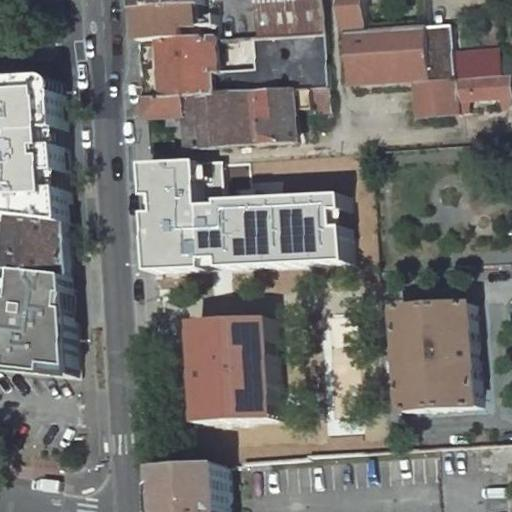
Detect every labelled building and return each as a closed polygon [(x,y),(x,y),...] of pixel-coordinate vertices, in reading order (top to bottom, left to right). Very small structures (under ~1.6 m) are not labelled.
[(144,0),(145,11),(196,7),(206,6),(206,1),(210,1),(209,0),(144,0)] [(260,0),(264,40),(327,35),(329,35),(326,0),(260,0)] [(346,34),(343,0),(326,0),(329,35),(327,35),(328,37),(347,35),(347,34),(346,34)] [(350,82),(416,78),(431,77),(427,27),(370,31),(368,0),(343,0),(346,34),(347,34),(347,35),(350,82)] [(145,11),(146,47),(162,46),(162,44),(198,43),(196,7),(145,11)] [(431,84),(500,80),(498,50),(454,53),(452,29),(431,30),(430,27),(427,27),(431,77),(431,84)] [(264,40),(246,41),(247,60),(261,59),(262,70),(223,73),(221,41),(198,43),(162,44),(162,46),(146,47),(149,99),(331,89),(328,37),(327,35),(264,40)] [(74,82),(0,74),(0,127),(16,130),(15,165),(78,173),(74,82)] [(431,84),(431,77),(416,78),(419,118),(470,115),(469,102),(501,101),(502,110),(511,109),(511,78),(500,80),(431,84)] [(190,151),(299,144),(298,112),(316,110),(316,117),(332,115),(331,89),(149,99),(150,121),(186,119),(190,151)] [(338,185),(336,155),(320,156),(322,185),(338,185)] [(207,263),(205,214),(200,215),(199,199),(300,193),(298,158),(153,168),(159,290),(233,284),(232,276),(261,274),(260,254),(214,257),(214,263),(207,263)] [(0,182),(29,186),(31,168),(25,167),(12,166),(0,163),(0,182)] [(75,228),(72,173),(38,169),(41,201),(24,199),(22,222),(75,228)] [(373,210),(372,193),(348,194),(349,212),(373,210)] [(18,199),(0,197),(0,219),(16,221),(18,199)] [(348,243),(374,242),(373,215),(347,216),(348,243)] [(27,274),(78,280),(75,228),(22,222),(17,273),(27,274)] [(306,278),(344,275),(342,244),(317,247),(305,250),(306,278)] [(0,370),(83,379),(78,280),(27,274),(24,303),(0,300),(0,370)] [(484,410),(476,308),(402,312),(409,414),(484,410)] [(283,423),(275,320),(201,325),(208,428),(283,423)] [(463,434),(438,435),(438,453),(464,451),(463,434)] [(246,466),(358,458),(356,439),(316,442),(316,452),(303,452),(301,435),(244,441),(246,466)] [(234,511),(231,467),(198,470),(170,472),(171,511),(234,511)]
